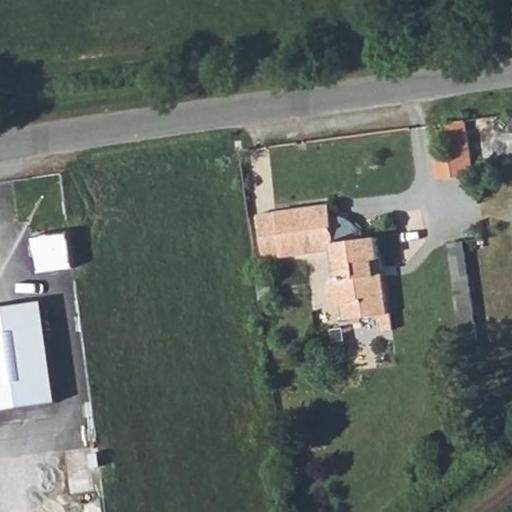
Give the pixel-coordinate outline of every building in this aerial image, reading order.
[(511,104),(467,110),(468,123),(469,130),(511,124),(511,104)] [(446,112),(446,126),(468,123),(467,110),(446,112)] [(511,124),(469,130),(474,170),(511,165),(511,124)] [(423,165),(419,139),(404,141),(408,167),(423,165)] [(450,153),(439,154),(440,174),(452,172),(450,153)] [(338,243),(355,228),(353,219),(352,218),(345,216),(336,217),(334,200),(265,208),(271,252),(338,243)] [(338,243),(343,272),(335,276),(331,281),(331,290),(334,295),(338,299),(344,299),(347,319),(391,313),(381,232),(368,232),(362,223),(353,219),(355,228),(338,243)] [(69,233),(35,236),(41,273),(74,269),(69,233)] [(452,238),(466,348),(477,347),(462,237),(452,238)] [(263,279),(266,299),(275,297),(273,277),(266,277),(263,279)] [(0,299),(0,398),(61,390),(49,294),(0,299)] [(497,390),(511,388),(511,362),(494,364),(497,390)] [(95,456),(102,455),(101,443),(93,444),(95,456)]
